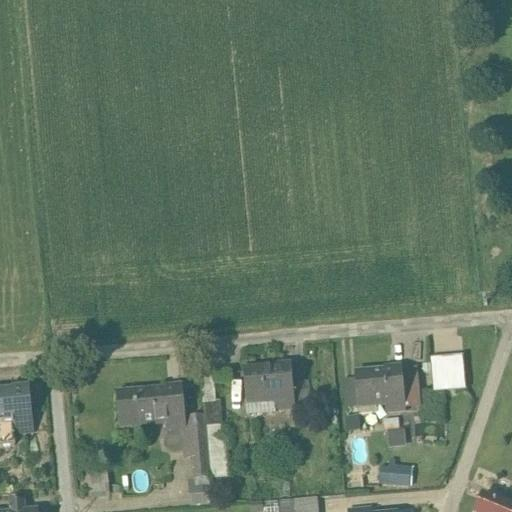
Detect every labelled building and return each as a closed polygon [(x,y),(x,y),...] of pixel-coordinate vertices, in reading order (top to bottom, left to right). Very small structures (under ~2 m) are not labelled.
[(463,357),(429,360),(432,394),(466,391),(463,357)] [(290,369),(244,374),(247,406),(252,406),(253,415),(294,411),(290,369)] [(416,370),(401,372),(404,409),(419,408),(416,370)] [(401,372),(355,376),(358,410),(385,407),(386,415),(404,413),(404,409),(401,372)] [(213,376),(201,377),(203,404),(215,403),(213,376)] [(181,390),(116,396),(119,429),(166,425),(167,434),(185,432),(181,390)] [(28,391),(0,393),(0,448),(10,447),(9,427),(13,426),(13,434),(32,433),(28,391)] [(215,403),(203,404),(204,417),(205,428),(221,426),(220,403),(215,403)] [(205,428),(204,417),(188,419),(193,482),(209,480),(205,428)] [(357,417),(344,418),(345,434),(359,433),(357,417)] [(397,420),(383,422),(385,434),(386,433),(398,432),(397,420)] [(205,428),(209,480),(226,479),(221,426),(205,428)] [(398,432),(386,433),(389,451),(405,449),(402,431),(398,432)] [(415,467),(383,466),(382,486),(414,488),(415,467)] [(109,469),(88,471),(91,497),(111,495),(109,469)] [(193,482),(188,482),(190,507),(211,505),(209,480),(193,482)] [(321,511),(320,499),(287,501),(287,511),(321,511)] [(511,511),(481,499),(475,511),(511,511)]
